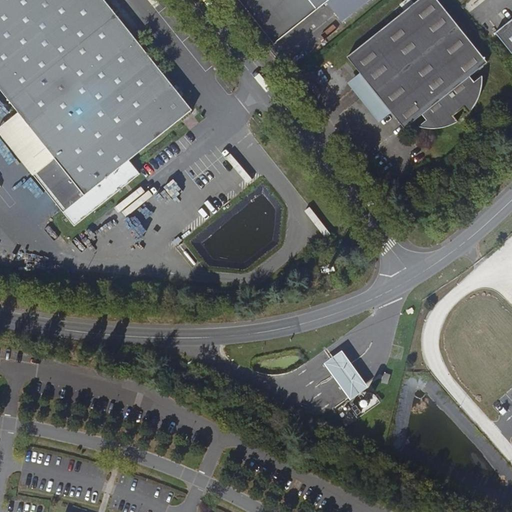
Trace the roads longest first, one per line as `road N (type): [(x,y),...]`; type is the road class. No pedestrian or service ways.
road 1 (unclassified): [(0,318),(102,333),(247,333),(337,313),(414,277)]
road 2 (unknown): [(0,200),(56,258),(237,279),(284,262),(292,244),(293,200),(274,176)]
road 3 (unclassified): [(194,0),(414,277)]
road 4 (unknown): [(511,270),(451,299),(430,333),(431,352),(454,389),(511,452)]
road 5 (unknown): [(220,107),(133,0)]
road 6 (unclassified): [(414,277),(511,199)]
